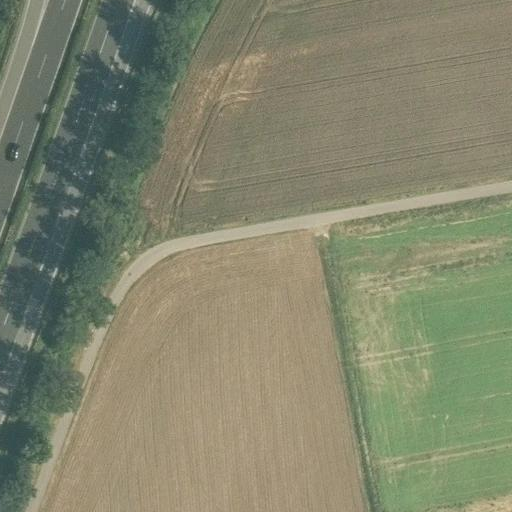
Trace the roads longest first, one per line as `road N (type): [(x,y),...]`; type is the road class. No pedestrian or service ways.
road 1 (track): [(33,511),(114,303),(136,269),(176,247),(511,187)]
road 2 (motorway): [(0,352),(105,44)]
road 3 (motorway): [(63,0),(0,190)]
road 4 (motorway): [(40,0),(0,183)]
